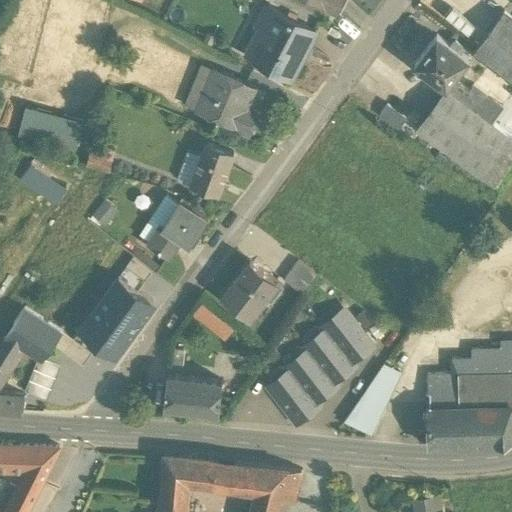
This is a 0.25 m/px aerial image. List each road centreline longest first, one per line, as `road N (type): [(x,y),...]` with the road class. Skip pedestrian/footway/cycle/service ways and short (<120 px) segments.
road 1 (residential): [(399,0),(104,412),(99,435)]
road 2 (secondary): [(511,456),(438,464),(99,435)]
